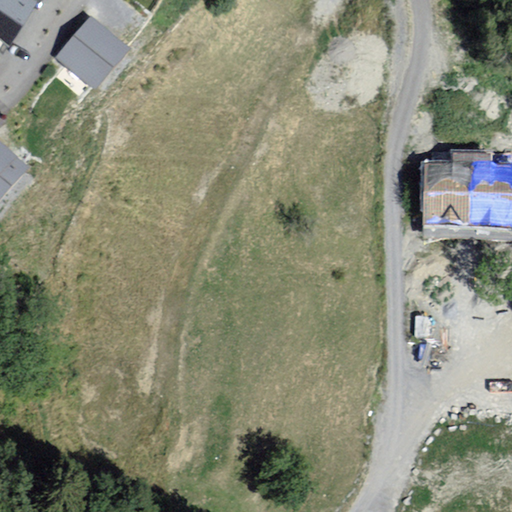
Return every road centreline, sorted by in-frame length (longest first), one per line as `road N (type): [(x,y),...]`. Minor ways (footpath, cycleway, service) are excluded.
road 1 (residential): [(378,511),(402,428),(392,183),(403,0)]
road 2 (residential): [(66,0),(0,101)]
